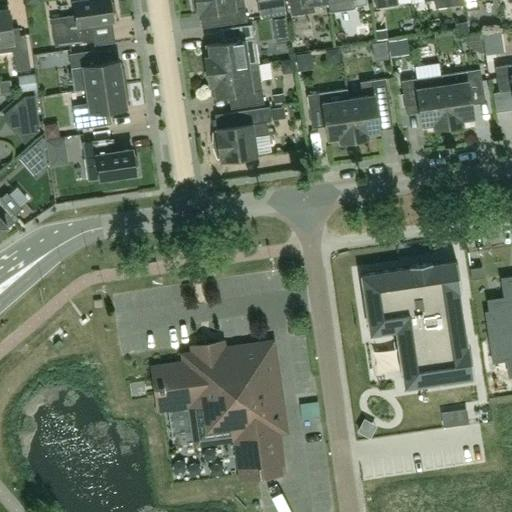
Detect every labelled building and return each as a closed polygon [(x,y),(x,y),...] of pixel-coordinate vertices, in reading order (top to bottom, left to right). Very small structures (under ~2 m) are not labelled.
[(91,23),(113,20),(112,16),(116,11),(115,3),(110,0),(75,0),(74,0),(76,15),(51,18),(55,46),(94,41),(91,23)] [(198,13),(198,14),(220,11),(222,25),(247,21),(243,0),(191,0),(191,1),(195,12),(198,11),(198,13)] [(283,0),(281,0),(271,2),(273,15),(286,13),(283,0)] [(327,0),(289,0),(291,15),(314,12),(313,2),(327,0)] [(327,0),(329,12),(355,8),(354,6),(367,4),(366,0),(327,0)] [(434,0),(435,8),(465,4),(464,0),(423,0),(424,1),(432,0),(434,0)] [(464,0),(465,4),(466,11),(479,9),(478,0),(464,0)] [(0,10),(0,53),(13,51),(16,71),(31,69),(26,34),(20,35),(19,27),(11,29),(8,9),(0,10)] [(282,22),(258,25),(260,46),(284,43),(282,22)] [(258,64),(252,24),(227,28),(229,42),(205,45),(206,56),(205,56),(207,71),(258,64)] [(119,66),(119,60),(97,64),(95,50),(69,54),(74,91),(87,89),(127,83),(124,69),(119,66)] [(311,51),(296,54),(298,70),(314,68),(311,51)] [(511,63),(495,66),(499,92),(511,89),(511,63)] [(264,103),(258,64),(207,71),(209,86),(211,86),(212,97),(237,93),(239,107),(264,103)] [(470,96),(484,94),(480,69),(441,75),(448,126),(463,124),(463,122),(474,121),(470,96)] [(448,126),(441,75),(401,80),(405,106),(419,104),(422,128),(433,127),(433,128),(448,126)] [(362,96),(348,98),(354,140),(369,138),(369,136),(380,135),(376,110),(390,108),(385,78),(360,82),(362,96)] [(127,83),(87,89),(88,99),(85,103),(72,105),(76,129),(106,125),(104,111),(126,108),(125,103),(129,98),(127,83)] [(339,142),(354,140),(348,98),(346,89),(307,94),(311,120),(324,118),(328,142),(339,141),(339,142)] [(25,98),(6,115),(30,142),(42,131),(37,96),(25,98)] [(233,162),(245,160),(244,157),(257,155),(255,136),(269,134),(267,121),(272,121),(269,106),(235,111),(237,125),(215,128),(215,130),(216,131),(213,131),(213,143),(213,147),(217,158),(219,158),(220,159),(220,160),(233,158),(233,162)] [(310,135),(313,153),(322,152),(319,133),(310,135)] [(36,175),(73,162),(69,149),(72,148),(67,135),(27,148),(36,175)] [(139,164),(137,156),(132,153),(132,149),(110,152),(108,138),(82,142),(88,180),(104,178),(109,181),(117,180),(121,175),(135,173),(135,169),(139,164)] [(0,196),(0,231),(2,233),(19,218),(15,213),(21,208),(7,192),(1,198),(0,196)] [(461,291),(456,260),(432,264),(431,262),(408,265),(409,267),(360,275),(369,334),(395,330),(404,387),(474,377),(469,346),(467,346),(459,292),(461,291)] [(471,279),(483,277),(482,266),(470,268),(471,279)] [(511,299),(491,303),(493,314),(489,314),(493,341),(507,339),(511,369),(511,368),(511,299)] [(280,427),(269,347),(219,354),(218,346),(197,349),(198,357),(189,359),(190,367),(158,371),(160,384),(158,384),(159,391),(161,390),(163,404),(194,399),(200,439),(240,433),(245,473),(278,468),(272,428),(280,427)] [(466,411),(454,413),(456,425),(467,423),(466,411)]
